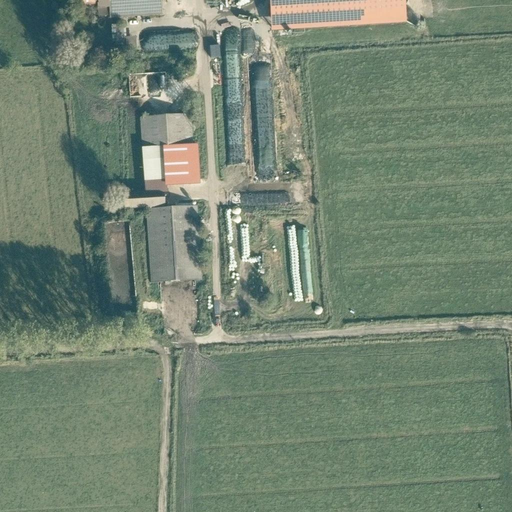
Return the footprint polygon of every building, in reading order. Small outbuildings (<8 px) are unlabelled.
[(113,17),(165,14),(164,0),(86,0),(87,1),(103,0),(104,7),(112,7),(113,17)] [(406,0),(269,0),(272,32),(408,24),(406,0)] [(128,50),(138,49),(137,36),(127,37),(126,25),(112,26),(113,41),(127,40),(128,50)] [(146,33),(147,51),(187,50),(186,31),(146,33)] [(148,190),(170,189),(167,141),(191,140),(189,112),(143,115),(148,190)] [(250,190),(250,205),(269,205),(269,190),(250,190)] [(149,209),(152,280),(201,277),(197,207),(149,209)] [(266,224),(267,232),(276,230),(275,223),(266,224)] [(284,285),(281,243),(271,243),(273,286),(284,285)]
